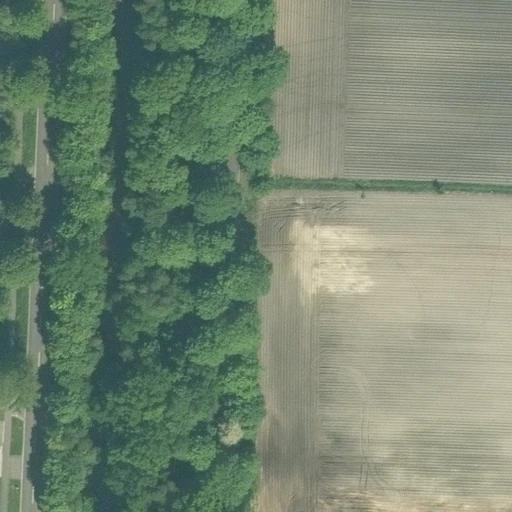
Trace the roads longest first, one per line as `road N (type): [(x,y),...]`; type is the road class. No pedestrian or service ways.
road 1 (unclassified): [(236,0),(207,511)]
road 2 (tertiary): [(30,511),(53,0)]
